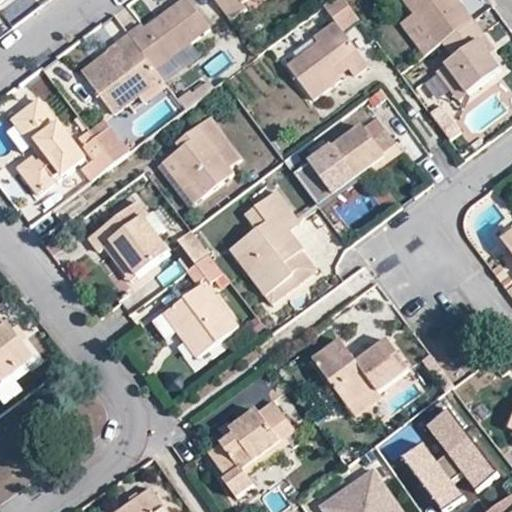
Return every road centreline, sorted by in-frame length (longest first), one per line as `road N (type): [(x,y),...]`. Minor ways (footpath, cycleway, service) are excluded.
road 1 (residential): [(0,236),(132,415),(121,456),(42,511)]
road 2 (residential): [(511,151),(452,195),(433,222),(425,260)]
